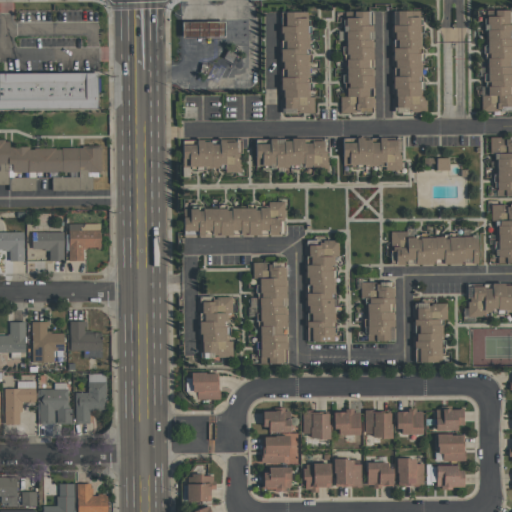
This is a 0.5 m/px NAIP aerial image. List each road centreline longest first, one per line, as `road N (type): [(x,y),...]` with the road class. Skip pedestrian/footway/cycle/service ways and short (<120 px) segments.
road 1 (residential): [(178,131),(511,129)]
road 2 (primary): [(144,198),(147,511)]
road 3 (residential): [(234,442),(243,511),(480,511)]
road 4 (residential): [(234,442),(234,408),(254,392),(484,390),(495,401)]
road 5 (residential): [(147,456),(0,459)]
road 6 (residential): [(146,290),(0,291)]
road 7 (primary): [(144,198),(143,69)]
